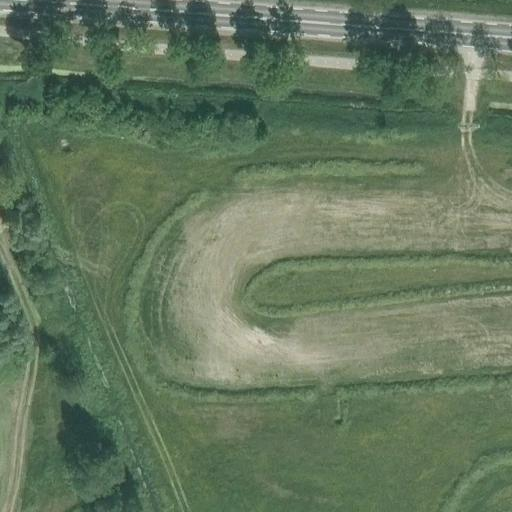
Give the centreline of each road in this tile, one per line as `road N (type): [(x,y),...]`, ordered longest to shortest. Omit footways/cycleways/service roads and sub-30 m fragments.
road 1 (secondary): [(511,38),(13,0)]
road 2 (track): [(14,278),(34,328),(3,511)]
